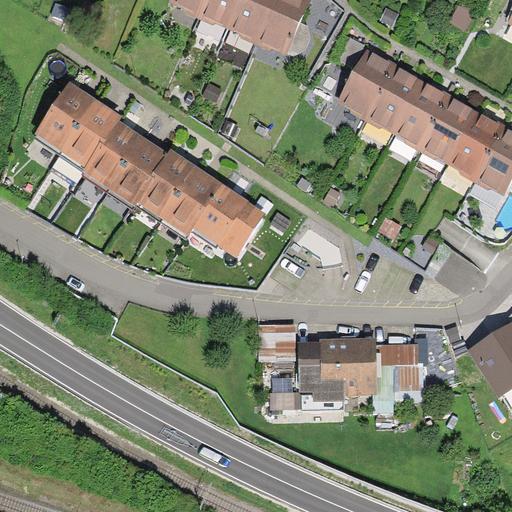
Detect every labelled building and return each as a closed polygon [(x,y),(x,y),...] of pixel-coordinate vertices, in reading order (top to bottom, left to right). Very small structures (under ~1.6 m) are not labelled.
[(172,0),(171,3),(184,9),(186,13),(213,26),(217,24),(239,34),(240,39),(269,52),(273,51),(287,57),(311,2),(306,0),(172,0)] [(85,2),(81,14),(100,21),(104,9),(85,2)] [(72,9),(57,4),(52,17),(67,23),(72,9)] [(323,6),(313,24),(325,32),(336,14),(323,6)] [(387,62),(369,51),(338,104),(349,110),(351,114),(378,129),(384,130),(405,141),(407,145),(434,159),(438,159),(459,172),(461,176),(487,191),(492,189),(504,197),(511,182),(511,132),(496,123),(462,104),(442,93),(408,73),(387,62)] [(72,85),(35,136),(59,153),(95,101),(88,96),(72,85)] [(59,153),(85,170),(101,146),(104,148),(121,123),(124,119),(108,109),(95,101),(59,153)] [(108,191),(145,139),(135,132),(121,123),(104,148),(101,146),(85,170),(82,174),(108,191)] [(154,145),(145,139),(108,191),(134,210),(138,204),(155,181),(152,179),(169,156),(154,145)] [(161,219),(197,169),(189,163),(172,151),(169,156),(152,179),(155,181),(138,204),(161,219)] [(194,230),(222,186),(208,176),(197,169),(161,219),(189,238),(194,230)] [(194,230),(237,260),(267,216),(235,195),(222,186),(194,230)] [(386,219),(379,232),(393,240),(401,227),(386,219)] [(511,326),(505,331),(470,352),(499,400),(511,392),(511,326)] [(296,361),(296,327),(260,327),(260,362),(296,361)] [(321,343),(300,344),(301,394),(301,408),(345,407),(345,395),(374,394),(377,394),(376,347),(376,339),(348,340),(321,340),(321,343)] [(420,347),(376,347),(377,394),(374,394),(375,412),(392,412),(392,403),(425,402),(425,363),(420,363),(420,347)] [(301,394),(271,394),(271,412),(301,412),(301,408),(301,394)]
